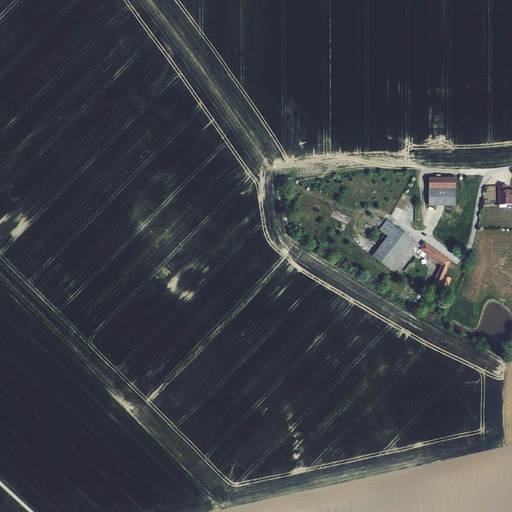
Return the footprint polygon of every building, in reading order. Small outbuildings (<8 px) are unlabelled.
[(428,205),(455,205),(455,178),(428,178),(428,205)] [(506,185),(499,186),(500,205),(511,204),(511,191),(506,192),(506,190),(506,185)] [(426,254),(427,255),(432,248),(424,242),(421,246),(387,220),(379,230),(387,236),(372,256),(397,275),(412,255),(414,256),(417,253),(419,249),(426,254)] [(450,262),(432,248),(427,255),(441,265),(446,269),(450,262)] [(438,273),(445,273),(446,269),(441,265),(438,273)] [(432,286),(437,289),(444,276),(445,273),(438,273),(432,286)] [(437,289),(445,292),(450,278),(444,276),(437,289)] [(443,296),(445,292),(437,289),(432,286),(430,290),(443,296)]
